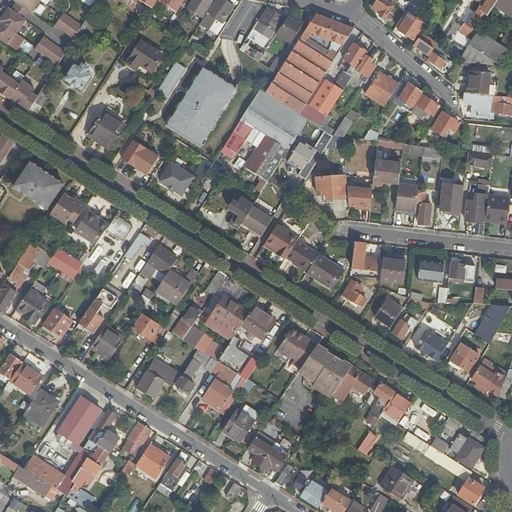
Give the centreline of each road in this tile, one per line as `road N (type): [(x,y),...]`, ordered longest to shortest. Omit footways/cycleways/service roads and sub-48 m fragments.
road 1 (residential): [(0,113),(511,430)]
road 2 (residential): [(0,320),(265,491)]
road 3 (residential): [(348,230),(511,250)]
road 4 (residential): [(348,9),(448,99)]
